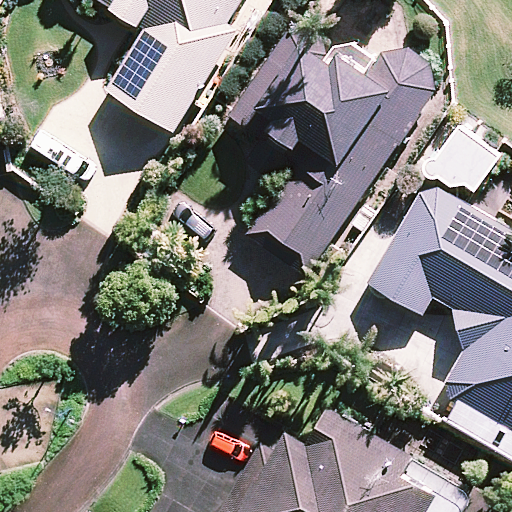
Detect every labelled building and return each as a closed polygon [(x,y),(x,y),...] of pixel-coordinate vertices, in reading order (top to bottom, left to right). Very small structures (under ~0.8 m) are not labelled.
[(117,98),(184,141),(248,40),(237,34),(259,0),(92,0),(122,19),(120,22),(148,39),(150,36),(154,39),(117,98)] [(258,243),(316,283),(444,100),(439,74),(418,59),(392,63),(374,89),(350,72),(343,81),(330,72),(328,56),(300,36),(237,126),(271,149),(255,172),(283,191),(299,169),(307,174),(258,243)] [(458,127),(427,170),(457,191),(462,184),(474,192),(499,156),(458,127)] [(469,398),(463,409),(511,436),(511,231),(453,199),(429,203),(379,293),(434,324),(444,308),(462,318),(474,361),(457,391),(469,398)] [(445,511),(412,494),(425,471),(340,423),(319,459),(297,447),(289,461),(270,451),(236,511),(445,511)]
